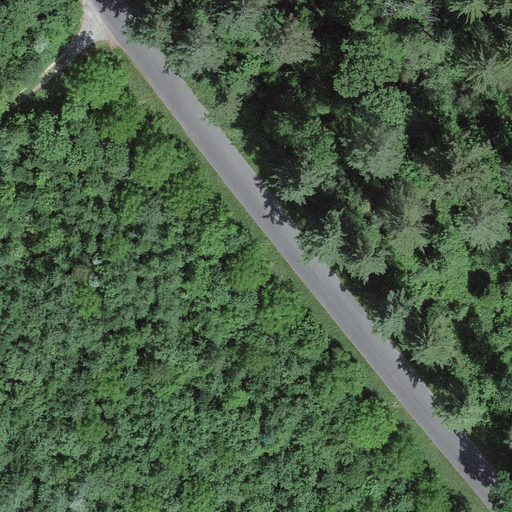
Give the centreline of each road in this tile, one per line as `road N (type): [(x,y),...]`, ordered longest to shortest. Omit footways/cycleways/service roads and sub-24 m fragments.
road 1 (unclassified): [(509,511),(105,0)]
road 2 (track): [(118,18),(0,116)]
